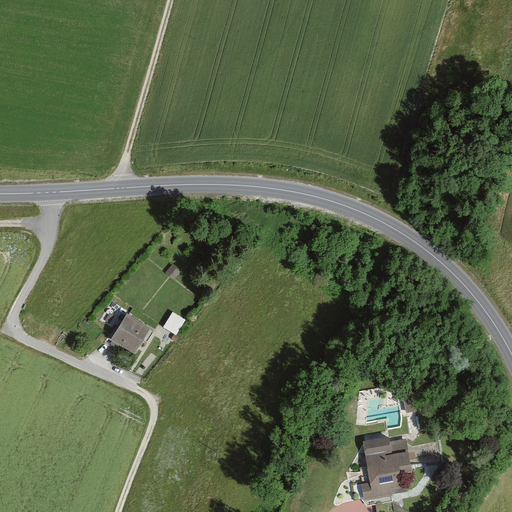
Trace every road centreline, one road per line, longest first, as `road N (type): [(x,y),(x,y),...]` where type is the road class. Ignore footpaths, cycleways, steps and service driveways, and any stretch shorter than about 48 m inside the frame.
road 1 (tertiary): [(511,355),(478,301),(434,256),(344,205),(269,187),(205,184),(0,193)]
road 2 (track): [(120,511),(153,421),(149,398),(23,338),(13,320),(45,253),(52,192)]
road 3 (track): [(170,0),(118,188)]
